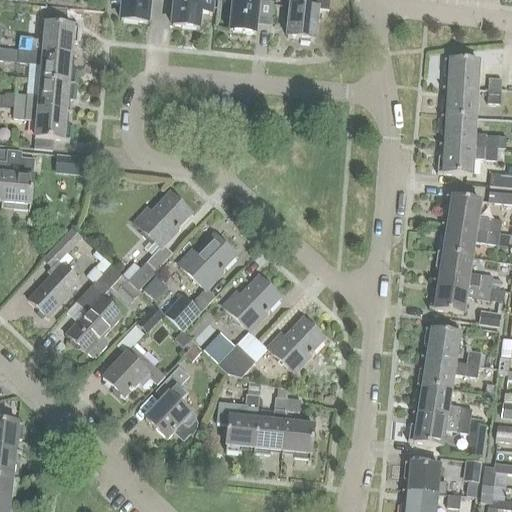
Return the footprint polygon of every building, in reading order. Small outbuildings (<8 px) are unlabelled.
[(109,0),(109,6),(120,7),(118,22),(145,25),(147,0),(109,0)] [(172,0),(170,27),(196,30),(198,15),(210,16),(211,0),(172,0)] [(229,0),(226,34),(253,36),(256,4),(267,5),(267,0),(229,0)] [(288,8),(285,40),(298,41),(298,43),(307,44),(308,42),(312,42),(315,12),(326,13),(327,0),(289,0),(289,8),(288,8)] [(42,43),(19,41),(17,53),(76,58),(78,30),(65,29),(67,10),(47,9),(45,27),(44,27),(42,43)] [(39,84),(73,87),(76,58),(17,53),(0,51),(0,65),(40,69),(39,84)] [(446,92),(475,93),(477,64),(442,62),(441,79),(447,79),(446,92)] [(503,80),(503,91),(511,91),(511,80),(503,80)] [(488,94),(501,95),(502,82),(489,81),(488,94)] [(38,98),(14,96),(12,110),(71,115),(73,87),(39,84),(38,98)] [(475,93),(446,92),(445,104),(440,103),(439,120),(473,121),(475,93)] [(501,95),(488,94),(487,107),(500,108),(501,95)] [(53,143),(68,144),(71,115),(12,110),(11,123),(35,125),(32,151),(52,153),(53,143)] [(473,121),(439,120),(438,136),(443,136),(443,149),(495,152),(504,152),(504,140),(473,138),(473,121)] [(471,162),(494,164),(511,164),(511,152),(504,152),(495,152),(443,149),(442,159),(436,159),(435,177),(470,178),(471,162)] [(21,161),(21,155),(5,153),(0,208),(13,210),(13,213),(28,214),(32,179),(34,163),(21,161)] [(85,160),(56,157),(55,176),(84,179),(85,160)] [(511,193),(511,179),(490,178),(489,191),(511,193)] [(511,198),(488,196),(487,207),(511,209),(511,198)] [(177,230),(189,217),(168,197),(150,216),(145,212),(132,226),(160,252),(178,232),(177,230)] [(447,215),(445,229),(474,233),(485,235),(488,222),(476,220),(479,205),(444,199),(442,214),(447,215)] [(485,235),(499,237),(501,224),(488,222),(485,235)] [(438,238),(435,256),(470,262),(473,244),(497,248),(499,237),(485,235),(474,233),(445,229),(443,239),(438,238)] [(57,265),(80,240),(71,232),(43,262),(52,270),(46,276),(49,279),(27,303),(46,321),(79,285),(57,265)] [(497,248),(506,250),(508,239),(499,237),(497,248)] [(194,258),(190,254),(177,268),(204,293),(222,274),(221,272),(234,258),(212,238),(194,258)] [(438,272),(436,285),(489,293),(489,292),(490,282),(491,279),(468,275),(470,262),(435,256),(432,272),(438,272)] [(96,286),(111,271),(101,262),(94,270),(85,278),(94,287),(95,285),(96,286)] [(141,272),(133,265),(121,278),(127,283),(126,284),(128,286),(141,272)] [(128,286),(138,294),(156,275),(146,267),(141,272),(128,286)] [(105,345),(101,341),(121,321),(100,302),(121,280),(111,271),(96,286),(95,285),(94,287),(76,307),(85,316),(64,338),(86,358),(90,361),(95,361),(105,350),(105,345)] [(164,288),(155,279),(146,289),(155,298),(164,288)] [(238,300),(234,296),(221,309),(249,335),(267,316),(265,314),(278,300),(257,280),(238,300)] [(490,282),(489,292),(499,293),(501,283),(490,282)] [(116,295),(129,307),(138,297),(125,285),(116,295)] [(461,316),(463,299),(487,303),(489,293),(436,285),(434,296),(429,295),(426,311),(461,316)] [(201,316),(181,298),(162,317),(182,336),(201,316)] [(137,327),(146,336),(162,320),(153,311),(137,327)] [(498,328),(499,316),(479,314),(478,325),(498,328)] [(283,341),(279,337),(266,351),(294,377),(312,358),(310,357),(323,342),(301,321),(283,341)] [(426,350),(424,362),(453,367),(453,365),(457,337),(423,332),(421,349),(426,350)] [(217,367),(234,349),(226,341),(209,359),(217,367)] [(203,353),(195,347),(184,360),(192,366),(203,353)] [(225,377),(244,358),(235,349),(234,349),(217,367),(216,368),(225,377)] [(126,359),(124,357),(101,381),(123,402),(146,379),(156,388),(163,381),(133,352),(126,359)] [(465,368),(478,371),(480,358),(467,355),(465,367),(465,368)] [(244,358),(225,377),(240,379),(253,366),(244,358)] [(418,372),(415,389),(449,394),(451,378),(463,380),(465,368),(465,367),(453,365),(453,367),(424,362),(422,373),(418,372)] [(478,371),(465,368),(463,380),(476,382),(478,371)] [(177,370),(168,379),(153,395),(161,402),(143,422),(165,443),(172,435),(183,444),(190,437),(189,437),(192,434),(193,430),(194,426),(191,420),(189,417),(177,406),(186,396),(178,389),(187,380),(177,370)] [(246,385),(245,398),(257,399),(258,387),(246,385)] [(418,405),(416,418),(469,426),(471,414),(447,410),(449,394),(415,389),(413,404),(418,405)] [(273,401),(271,425),(255,423),(252,454),(251,458),(269,460),(270,456),(280,457),(283,426),(284,415),(285,402),(286,402),(287,393),(278,390),(276,402),(273,401)] [(245,398),(244,409),(217,406),(215,427),(226,428),(224,455),(241,457),(241,453),(252,454),(255,423),(257,399),(245,398)] [(285,402),(284,415),(296,417),(297,403),(286,402),(285,402)] [(511,407),(502,406),(501,421),(511,422),(511,407)] [(486,429),(469,426),(416,418),(414,429),(409,428),(407,445),(440,450),(443,433),(468,437),(466,448),(483,451),(486,429)] [(16,442),(19,442),(21,442),(22,428),(23,428),(24,427),(18,426),(0,423),(0,452),(21,455),(21,454),(18,454),(15,454),(16,442)] [(308,464),(311,429),(283,426),(280,457),(293,459),(293,462),(308,464)] [(511,430),(496,429),(495,444),(511,446),(511,430)] [(0,481),(18,483),(16,483),(18,467),(16,467),(13,467),(15,455),(17,455),(21,456),(21,455),(0,452),(0,481)] [(477,486),(480,467),(465,465),(462,484),(477,486)] [(406,483),(405,496),(435,498),(438,469),(404,466),(402,483),(406,483)] [(495,477),(506,478),(507,469),(494,468),(493,471),(493,476),(495,477)] [(493,490),(495,477),(493,476),(493,471),(484,469),(481,488),(493,490)] [(0,481),(0,509),(15,511),(12,511),(9,510),(10,498),(13,499),(15,499),(16,484),(18,484),(18,483),(0,481)] [(493,490),(481,488),(478,505),(488,507),(488,501),(491,502),(493,490)] [(400,506),(399,511),(433,511),(435,498),(405,496),(404,506),(400,506)] [(456,511),(457,500),(445,499),(444,511),(451,511),(456,511)] [(487,511),(490,511),(500,511),(502,503),(491,502),(488,501),(488,507),(487,511)] [(511,511),(511,504),(502,503),(500,511),(511,511)]
